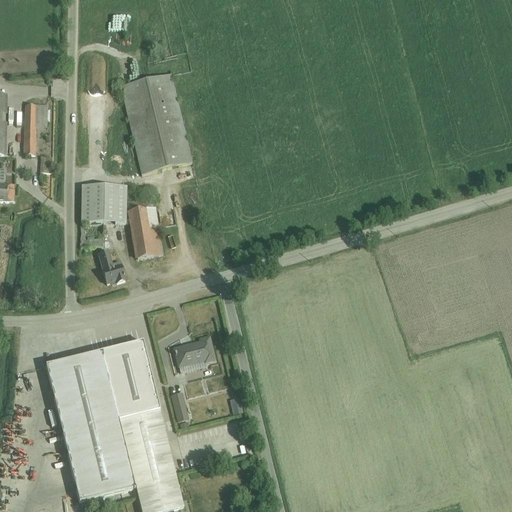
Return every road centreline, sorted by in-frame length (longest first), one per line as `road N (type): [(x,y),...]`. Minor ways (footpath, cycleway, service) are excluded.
road 1 (unclassified): [(71,0),(67,323)]
road 2 (tertiary): [(511,194),(219,280)]
road 3 (unclassified): [(276,511),(219,280)]
road 4 (tertiary): [(219,280),(67,323)]
